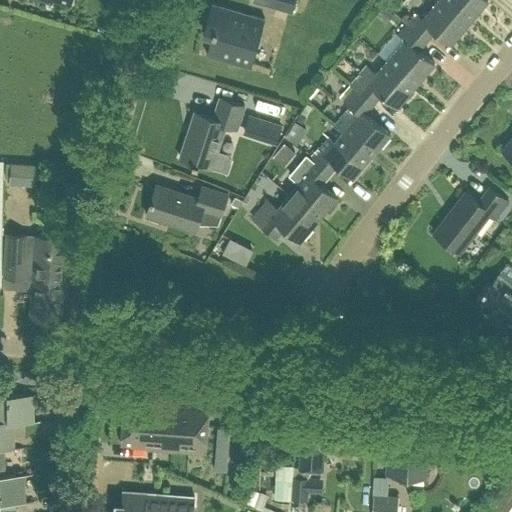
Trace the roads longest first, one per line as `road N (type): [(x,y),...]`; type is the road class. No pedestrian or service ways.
road 1 (residential): [(289,363),(298,329),(511,47)]
road 2 (residential): [(89,349),(95,188),(153,0)]
road 3 (residential): [(289,363),(89,349)]
road 4 (residential): [(485,377),(289,363)]
road 5 (residential): [(85,511),(89,349)]
